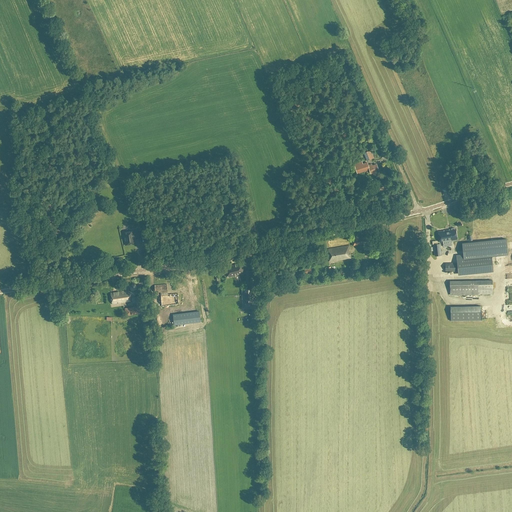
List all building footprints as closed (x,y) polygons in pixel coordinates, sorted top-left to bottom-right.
[(365,158),(373,155),(371,150),(364,153),(365,158)] [(371,174),(373,173),(374,174),(375,175),(377,174),(377,173),(377,172),(379,172),(376,164),(372,166),(371,164),(368,165),(367,162),(363,164),(362,161),(354,164),(357,174),(369,170),(371,174)] [(440,242),(457,239),(455,229),(438,232),(440,242)] [(123,233),(125,246),(130,245),(130,243),(134,242),(134,238),(136,238),(136,239),(141,238),(140,230),(135,231),(135,232),(133,232),(123,233)] [(357,237),(357,236),(351,237),(352,246),(368,243),(367,236),(357,237)] [(456,256),(457,264),(457,272),(457,275),(492,272),(491,258),(507,256),(505,240),(462,244),(463,256),(456,256)] [(350,250),(349,246),(328,250),(330,262),(351,259),(350,254),(349,254),(348,250),(350,250)] [(242,263),(226,267),(228,277),(245,273),(244,269),(242,270),(241,268),(243,266),(242,263)] [(450,295),(478,294),(492,294),(492,281),(449,282),(450,295)] [(166,285),(154,286),(155,292),(160,292),(162,306),(178,305),(177,294),(168,295),(168,291),(167,291),(166,285)] [(246,289),(242,289),(242,305),(242,308),(255,308),(258,308),(257,290),(254,290),(254,289),(250,289),(250,290),(246,290),(246,289)] [(112,304),(129,302),(129,298),(128,297),(127,296),(128,295),(128,291),(110,294),(112,304)] [(129,308),(125,308),(126,315),(130,315),(146,313),(144,296),(136,297),(137,307),(129,308)] [(480,320),(479,306),(450,307),(450,321),(480,320)] [(199,311),(173,314),(174,326),(201,322),(199,311)]
